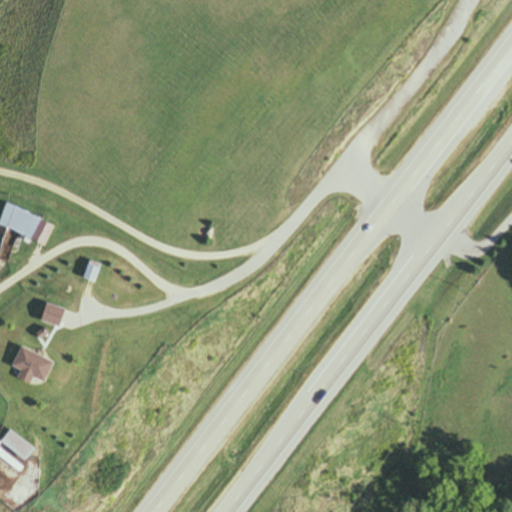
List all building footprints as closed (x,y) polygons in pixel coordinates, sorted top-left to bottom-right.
[(54,225),(3,202),(0,208),(0,227),(5,230),(4,231),(44,248),(54,225)] [(99,264),(84,259),(77,278),(92,283),(99,264)] [(57,306),(39,303),(35,322),(53,325),(57,306)] [(35,382),(46,364),(15,346),(5,365),(35,382)] [(27,450),(5,428),(0,432),(0,447),(15,462),(27,450)]
